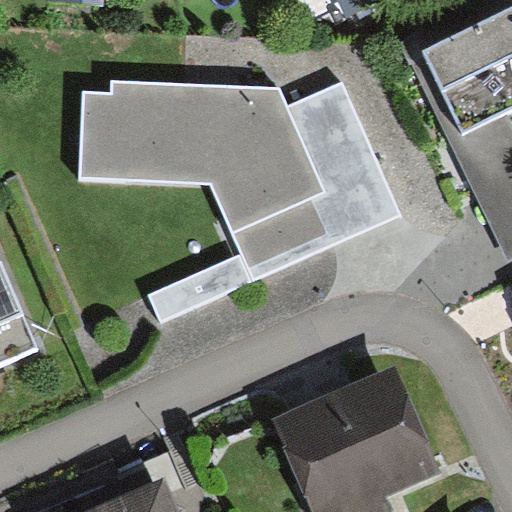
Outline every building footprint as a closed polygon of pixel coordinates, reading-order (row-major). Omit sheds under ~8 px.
[(345,0),(355,17),(387,0),(345,0)] [(511,115),(506,102),(461,122),(422,36),(501,0),(443,0),(403,30),(505,244),(511,241),(511,115)] [(511,0),(501,0),(422,36),(461,122),(506,102),(511,99),(511,0)] [(393,224),(334,90),(283,112),(274,96),(107,89),(106,103),(80,102),(75,185),(206,190),(237,261),(147,300),(156,326),(393,224)] [(0,365),(37,350),(0,261),(0,365)] [(400,339),(276,392),(328,511),(363,511),(391,500),(379,472),(445,444),(400,339)] [(51,511),(194,511),(183,482),(169,449),(46,499),(51,511)]
